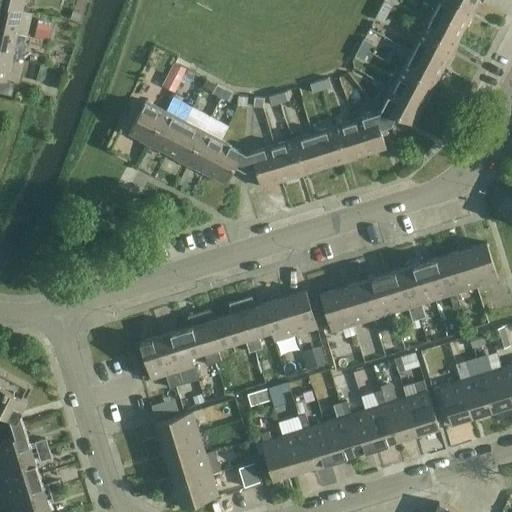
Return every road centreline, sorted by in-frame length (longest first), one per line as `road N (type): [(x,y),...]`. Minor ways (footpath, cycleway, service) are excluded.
road 1 (residential): [(54,309),(433,195),(468,173),(511,111)]
road 2 (residential): [(54,309),(110,498),(122,511)]
road 3 (residential): [(313,511),(511,450)]
